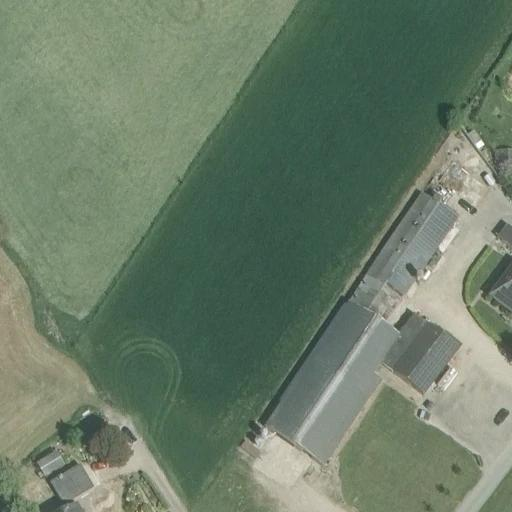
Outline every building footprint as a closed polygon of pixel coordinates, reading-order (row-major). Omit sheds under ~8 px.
[(421,197),(348,305),(382,328),(455,220),(421,197)] [(511,231),(507,227),(497,240),(511,251),(511,231)] [(511,270),(490,299),(511,315),(511,270)] [(398,340),(348,306),(265,430),(323,469),(381,382),(369,375),(377,363),(378,364),(390,349),(390,350),(398,340)] [(427,327),(414,318),(410,322),(411,322),(402,334),(414,344),(427,327)] [(427,327),(414,344),(402,334),(398,340),(390,350),(390,349),(378,364),(423,398),(458,351),(427,327)] [(106,444),(96,428),(83,436),(93,452),(106,444)] [(56,456),(37,468),(45,480),(64,469),(56,456)] [(80,470),(51,487),(64,509),(93,492),(80,470)]
